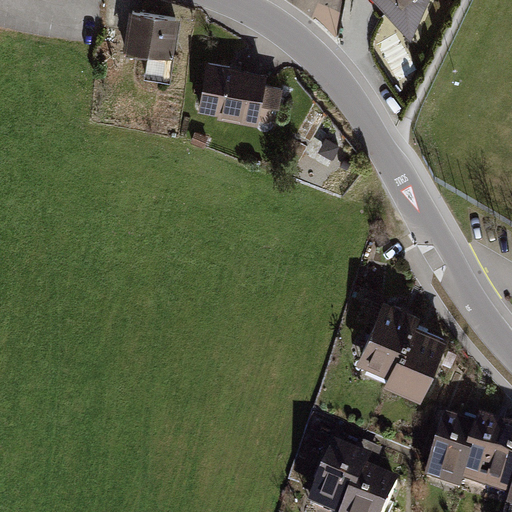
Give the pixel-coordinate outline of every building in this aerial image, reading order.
[(176,14),(130,9),(127,51),(147,53),(145,75),(170,77),(176,14)] [(263,73),(209,63),(201,108),(255,118),(263,73)] [(357,359),(393,373),(414,320),(418,311),(383,296),(357,359)] [(449,335),(414,320),(393,373),(389,382),(424,396),(449,335)] [(444,415),(425,476),(462,488),(465,479),(511,493),(511,496),(509,507),(511,508),(511,424),(493,419),(478,414),(475,425),(460,420),(444,415)] [(306,511),(346,511),(359,473),(363,463),(348,458),(327,451),(306,511)] [(385,511),(394,485),(359,473),(346,511),(385,511)]
